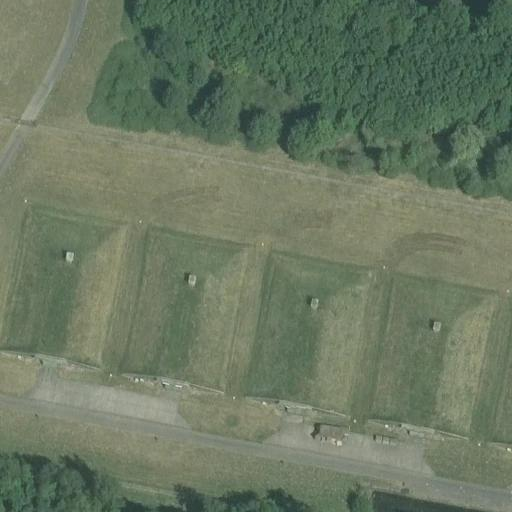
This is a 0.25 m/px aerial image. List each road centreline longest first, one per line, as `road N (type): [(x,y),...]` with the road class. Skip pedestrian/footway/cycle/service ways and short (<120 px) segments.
road 1 (unclassified): [(511,494),(0,397)]
road 2 (unclassified): [(0,172),(80,0)]
